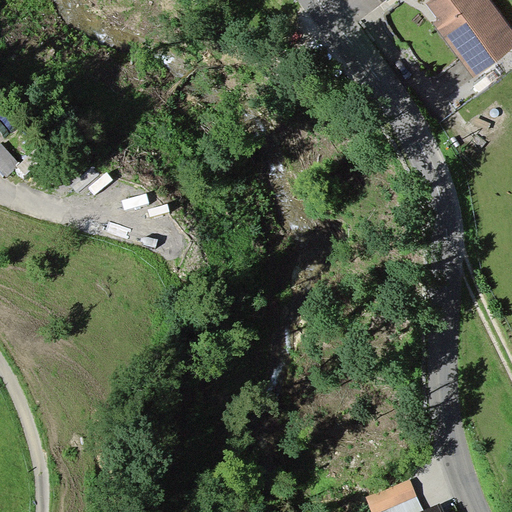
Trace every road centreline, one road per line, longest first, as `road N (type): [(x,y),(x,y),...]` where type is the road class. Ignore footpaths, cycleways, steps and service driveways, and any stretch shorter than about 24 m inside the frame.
road 1 (tertiary): [(477,511),(449,439),(450,249),(429,156),(318,0)]
road 2 (track): [(43,511),(25,413),(0,366)]
road 3 (track): [(511,364),(450,249)]
